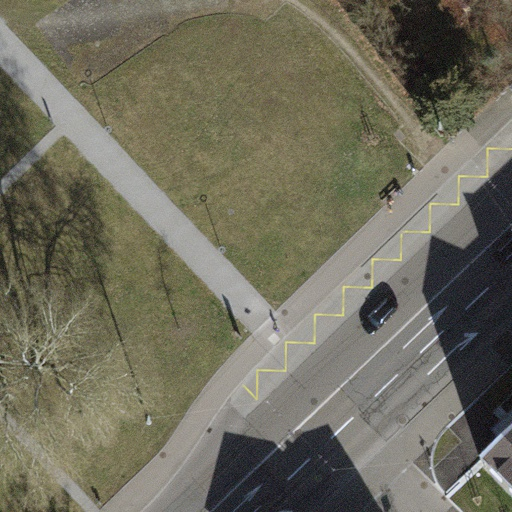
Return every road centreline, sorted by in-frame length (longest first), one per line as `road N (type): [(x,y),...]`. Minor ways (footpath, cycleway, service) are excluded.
road 1 (primary): [(317,405),(511,222)]
road 2 (primary): [(206,511),(317,405)]
road 3 (residential): [(317,405),(426,511)]
